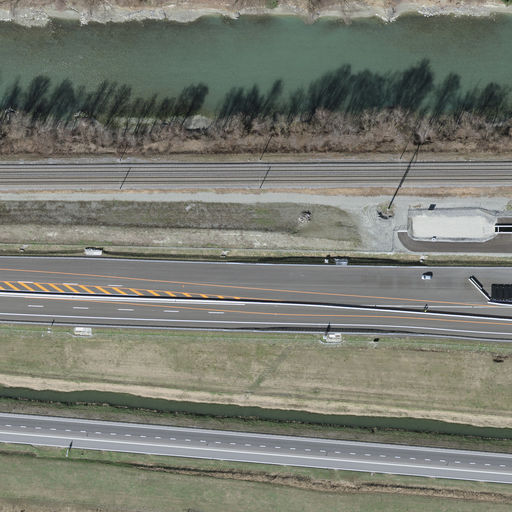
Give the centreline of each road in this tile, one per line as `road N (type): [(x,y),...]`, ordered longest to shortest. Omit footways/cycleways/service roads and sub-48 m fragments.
road 1 (track): [(0,366),(511,409)]
road 2 (primary): [(0,428),(511,470)]
road 3 (motorway): [(511,285),(0,280)]
road 4 (motorway): [(0,304),(275,314)]
road 5 (motorway): [(275,314),(511,328)]
road 6 (motorway): [(275,314),(511,309)]
